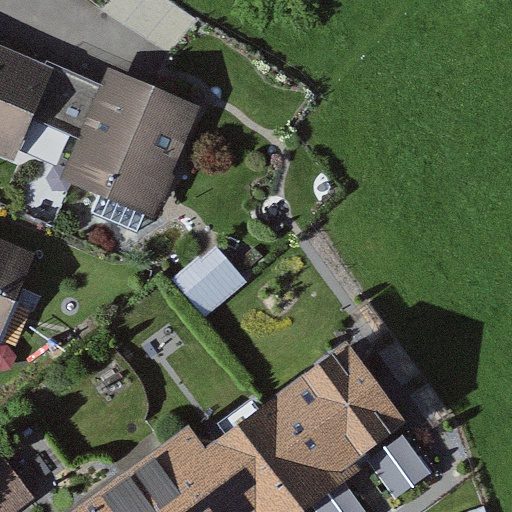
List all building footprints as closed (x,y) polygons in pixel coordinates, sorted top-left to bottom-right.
[(26,69),(0,58),(0,146),(3,148),(18,113),(56,129),(78,77),(47,64),(35,93),(18,86),(26,69)] [(110,91),(78,77),(56,129),(87,142),(71,176),(102,190),(91,213),(138,232),(151,202),(160,198),(170,177),(166,168),(189,113),(128,87),(122,102),(108,97),(110,91)] [(181,273),(201,311),(247,286),(227,248),(181,273)] [(25,260),(0,249),(0,298),(7,302),(25,260)] [(190,437),(170,451),(214,511),(284,511),(327,481),(325,479),(402,423),(343,343),(336,348),(316,321),(285,344),(308,377),(203,454),(190,437)] [(214,511),(170,451),(86,511),(214,511)] [(0,457),(0,511),(13,511),(38,494),(7,452),(0,457)]
